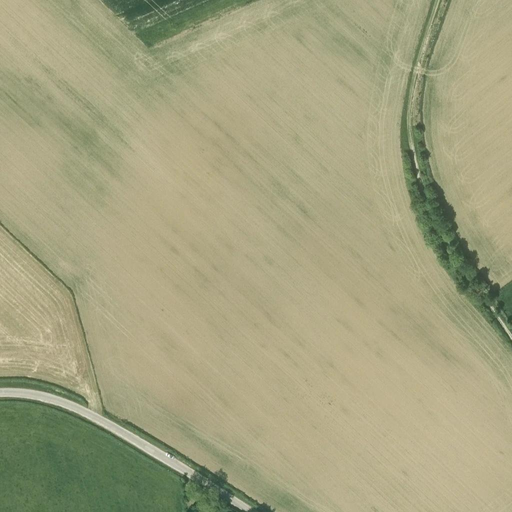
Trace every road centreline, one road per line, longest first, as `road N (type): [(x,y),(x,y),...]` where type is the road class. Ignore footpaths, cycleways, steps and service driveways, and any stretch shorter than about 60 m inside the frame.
road 1 (track): [(511,339),(450,255),(417,176),(411,83),(436,0)]
road 2 (unclassified): [(250,511),(77,406),(0,390)]
